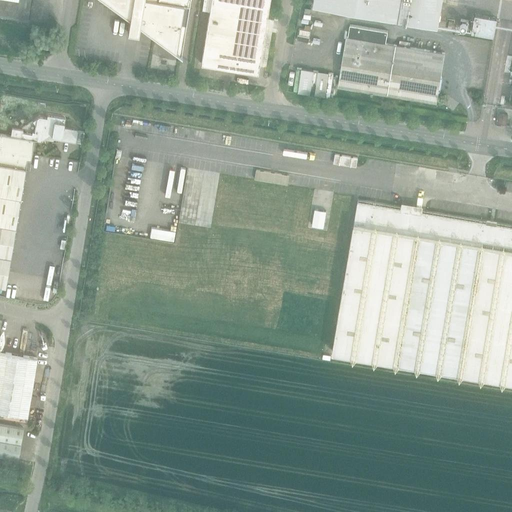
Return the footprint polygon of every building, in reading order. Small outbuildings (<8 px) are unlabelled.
[(0,0),(0,15),(27,20),(30,0),(0,0)] [(127,31),(135,33),(139,0),(105,0),(130,18),(127,31)] [(139,0),(135,33),(138,33),(140,25),(181,56),(189,0),(139,0)] [(207,28),(201,63),(257,72),(265,28),(269,0),(203,0),(202,9),(210,10),(207,28)] [(314,0),(313,5),(439,26),(443,0),(314,0)] [(472,32),(493,36),(496,18),(475,15),(472,32)] [(311,35),(311,17),(301,18),(301,35),(311,35)] [(459,27),(467,28),(468,20),(461,19),(459,27)] [(445,53),(372,40),(373,35),(362,34),(362,39),(346,36),(338,86),(437,102),(445,53)] [(42,46),(49,47),(51,38),(43,37),(42,46)] [(295,85),(328,90),(331,65),(298,61),(295,85)] [(498,122),(506,123),(507,114),(500,113),(498,122)] [(0,164),(25,169),(27,160),(30,160),(34,140),(41,140),(45,138),(45,139),(52,140),(55,139),(75,142),(78,129),(63,127),(65,118),(47,115),(47,118),(39,116),(32,121),(35,125),(34,132),(32,131),(32,134),(22,132),(21,137),(0,133),(0,164)] [(334,163),(356,166),(358,157),(335,153),(334,163)] [(258,162),(256,171),(298,179),(300,170),(258,162)] [(0,285),(5,287),(25,169),(0,164),(0,285)] [(312,213),(331,216),(335,193),(316,190),(312,213)] [(511,226),(497,224),(487,222),(358,200),(333,351),(511,381),(511,226)] [(25,416),(27,416),(37,357),(0,351),(0,416),(7,418),(8,413),(14,414),(13,419),(24,421),(25,416)] [(0,456),(18,459),(23,428),(0,423),(0,456)]
